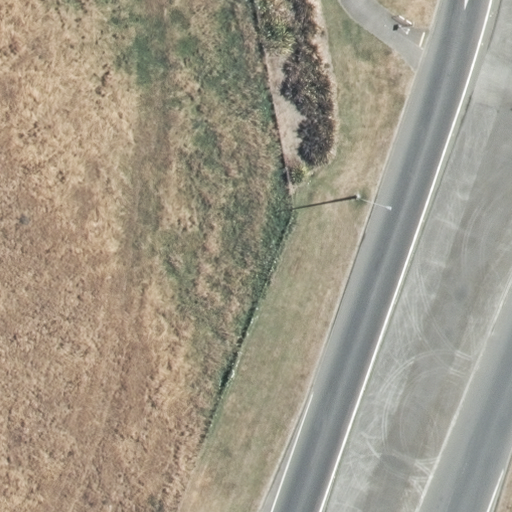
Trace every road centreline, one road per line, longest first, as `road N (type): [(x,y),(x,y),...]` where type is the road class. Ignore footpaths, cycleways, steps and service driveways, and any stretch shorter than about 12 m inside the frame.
road 1 (trunk): [(292,511),(461,0)]
road 2 (trunk): [(511,374),(456,511)]
